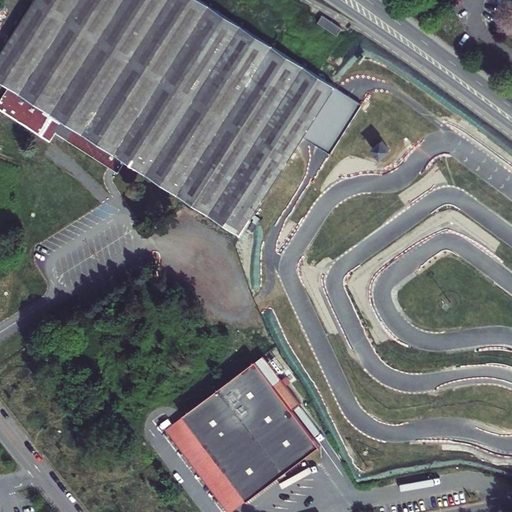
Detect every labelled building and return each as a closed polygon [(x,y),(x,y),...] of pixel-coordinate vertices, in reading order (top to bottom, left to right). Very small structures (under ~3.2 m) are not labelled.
[(199,0),(33,0),(0,52),(0,85),(6,89),(0,98),(0,113),(11,120),(47,144),(53,135),(89,158),(107,170),(113,174),(122,161),(241,236),(298,148),(304,138),(335,87),(328,82),(199,0)] [(310,28),(330,40),(335,32),(315,20),(310,28)] [(335,87),(304,138),(317,146),(332,155),(363,103),(346,93),(335,87)] [(381,140),(373,147),(381,157),(389,150),(381,140)] [(295,393),(266,355),(189,414),(217,452),(231,470),(251,498),(279,477),(321,445),(287,399),(295,393)] [(231,470),(217,452),(211,457),(206,461),(193,444),(181,453),(205,485),(224,511),(243,511),(219,479),(225,475),(231,470)]
